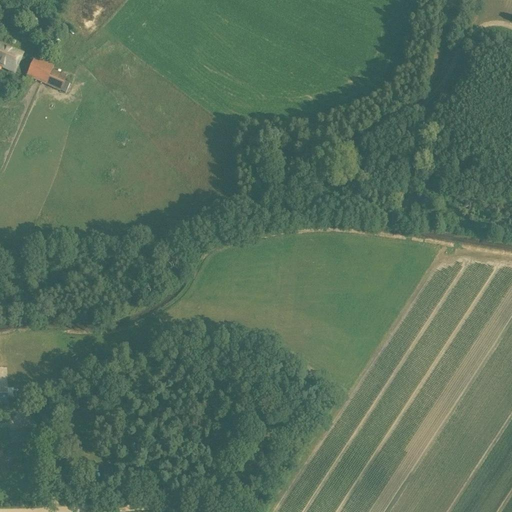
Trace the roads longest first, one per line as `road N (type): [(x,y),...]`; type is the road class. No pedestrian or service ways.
road 1 (track): [(0,260),(134,242),(248,210),(443,87),(460,19),(470,13),(511,28)]
road 2 (track): [(0,511),(140,511)]
